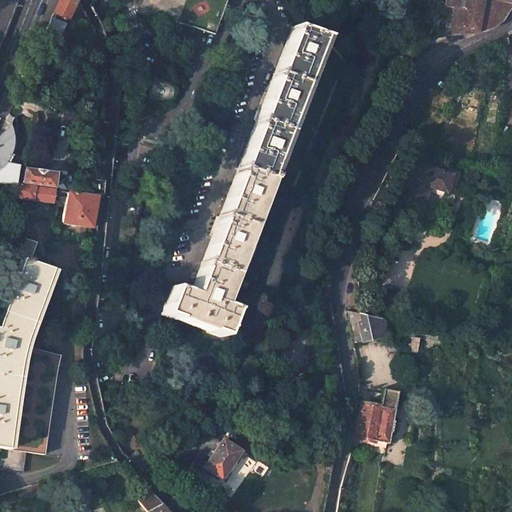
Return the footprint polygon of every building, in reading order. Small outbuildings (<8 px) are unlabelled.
[(73,0),(56,0),(51,13),(53,14),(63,18),(65,19),(73,0)] [(213,35),(225,0),(141,0),(139,8),(177,22),(213,35)] [(438,0),(438,6),(438,14),(447,14),(448,7),(457,7),(458,0),(438,0)] [(458,0),(457,7),(448,7),(447,14),(446,34),(470,32),(487,28),(491,26),(499,20),(505,11),(508,6),(509,0),(458,0)] [(63,18),(53,14),(51,18),(49,18),(43,30),(57,37),(63,24),(61,23),(63,18)] [(320,38),(317,38),(291,28),(188,292),(171,285),(160,312),(219,335),(229,308),(218,304),(320,38)] [(497,39),(487,45),(492,52),(501,46),(497,39)] [(403,70),(407,61),(403,59),(398,67),(403,70)] [(22,76),(37,82),(42,70),(27,64),(22,76)] [(10,145),(10,137),(10,135),(9,127),(8,123),(11,116),(6,114),(3,123),(0,130),(0,151),(7,154),(10,145)] [(0,181),(12,183),(14,183),(17,164),(8,162),(10,154),(7,154),(0,151),(0,181)] [(428,187),(445,192),(449,182),(453,183),(457,172),(440,167),(438,171),(410,162),(396,207),(419,214),(428,187)] [(22,182),(66,190),(67,179),(44,175),(44,172),(24,168),(22,182)] [(85,179),(83,192),(98,195),(99,181),(85,179)] [(53,189),(14,183),(12,183),(10,195),(51,202),(53,189)] [(60,190),(59,196),(65,197),(61,222),(90,228),(95,196),(60,190)] [(0,445),(43,452),(56,365),(58,353),(23,342),(28,319),(32,308),(49,266),(29,259),(36,238),(23,234),(15,253),(19,255),(14,270),(9,268),(0,291),(5,293),(0,308),(0,445)] [(343,311),(346,325),(359,323),(362,337),(359,338),(360,342),(381,338),(377,319),(343,311)] [(346,325),(350,344),(360,342),(359,338),(362,337),(359,323),(346,325)] [(370,399),(369,407),(358,405),(358,407),(356,418),(353,439),(385,445),(387,434),(389,434),(391,422),(389,422),(394,393),(381,390),(378,401),(370,399)] [(239,452),(223,441),(217,450),(215,448),(209,457),(211,458),(205,467),(221,478),(226,470),(228,471),(235,461),(233,460),(239,452)] [(8,468),(22,471),(26,453),(12,450),(8,468)] [(169,508),(149,490),(138,502),(148,511),(167,511),(169,510),(168,509),(169,508)]
